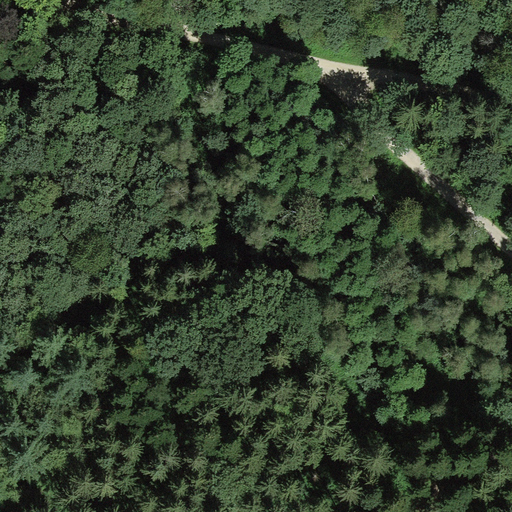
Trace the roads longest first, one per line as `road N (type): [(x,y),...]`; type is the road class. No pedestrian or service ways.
road 1 (track): [(511,256),(332,66)]
road 2 (track): [(149,25),(332,66)]
road 3 (track): [(511,105),(332,66)]
